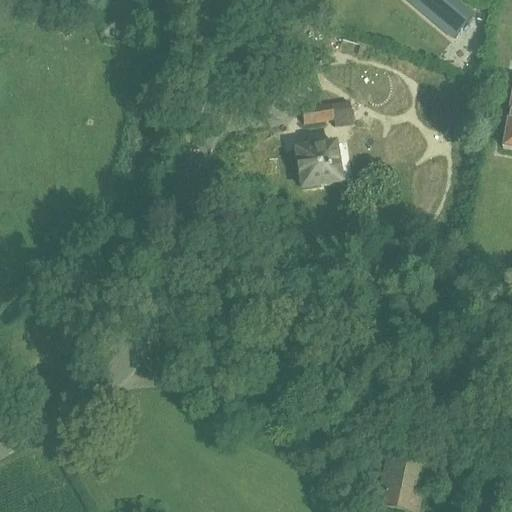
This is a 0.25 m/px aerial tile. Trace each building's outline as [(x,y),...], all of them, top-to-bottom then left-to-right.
[(472,18),(450,0),(406,0),(454,40),(472,18)] [(511,151),(511,93),(502,150),(511,151)] [(301,110),(303,128),(353,121),(351,104),(339,105),(338,95),(318,98),(319,107),(301,110)] [(296,151),(301,191),(341,185),(335,145),(296,151)] [(351,200),(362,217),(373,210),(362,193),(351,200)] [(374,507),(396,511),(415,511),(428,457),(387,449),(374,507)]
